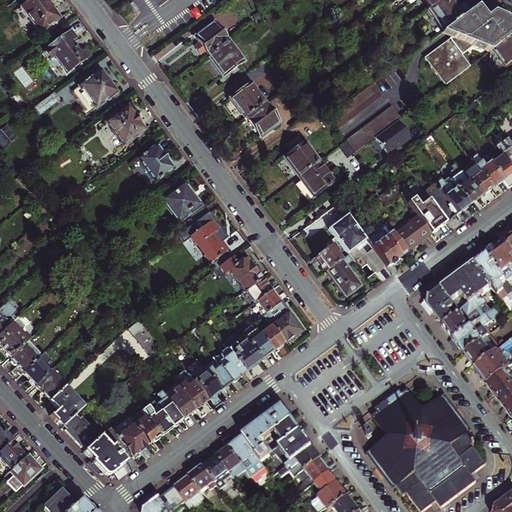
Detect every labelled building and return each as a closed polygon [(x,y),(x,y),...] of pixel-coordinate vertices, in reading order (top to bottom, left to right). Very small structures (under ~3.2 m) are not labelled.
[(40,34),(60,18),(46,0),(29,0),(20,7),(40,34)] [(441,0),(423,0),(430,9),(441,0)] [(456,9),(449,0),(441,0),(430,9),(424,12),(431,21),(434,19),(443,32),(467,14),(461,6),(456,9)] [(424,58),(445,87),(469,68),(461,57),(473,48),(488,55),(492,52),(511,36),(511,29),(505,20),(490,15),(482,20),(474,9),(467,14),(443,32),(441,33),(451,38),(424,58)] [(208,58),(228,43),(213,23),(193,38),(198,45),(195,47),(197,49),(195,50),(197,53),(199,52),(200,54),(204,52),(208,58)] [(72,42),(76,39),(70,32),(43,52),(49,61),(54,57),(67,73),(89,57),(83,49),(79,52),(72,42)] [(511,61),(511,36),(492,52),(504,68),(511,61)] [(223,77),(242,62),(228,43),(208,58),(223,77)] [(116,93),(100,71),(79,87),(95,109),(116,93)] [(384,95),(375,83),(329,117),(338,129),(384,95)] [(245,118),(264,104),(249,84),(230,99),(245,118)] [(54,94),(30,111),(35,117),(36,118),(59,101),(54,94)] [(489,99),(485,94),(465,109),(469,114),(489,99)] [(259,138),(279,123),(264,104),(245,118),(259,138)] [(393,107),(347,141),(349,143),(357,153),(376,139),(398,122),(402,119),(393,107)] [(142,132),(144,130),(127,108),(106,123),(123,146),(124,145),(127,146),(131,143),(131,140),(136,137),(139,137),(143,134),(142,132)] [(411,139),(398,122),(376,139),(388,155),(411,139)] [(12,141),(1,130),(0,131),(0,145),(4,149),(12,141)] [(506,140),(502,143),(508,150),(504,153),(498,146),(495,149),(496,150),(511,171),(511,148),(511,149),(506,140)] [(298,177),(318,162),(303,143),(283,158),(298,177)] [(357,153),(349,143),(341,149),(349,159),(357,153)] [(173,169),(155,146),(137,160),(155,183),(173,169)] [(511,174),(511,171),(496,150),(486,158),(503,181),(511,174)] [(471,162),(475,168),(491,190),(503,181),(486,158),(480,162),(477,158),(471,162)] [(333,182),(318,162),(298,177),(313,197),(333,182)] [(449,182),(468,207),(479,199),(462,177),(455,168),(452,170),(454,173),(451,175),(453,178),(448,182),(449,182)] [(475,168),(462,177),(479,199),(491,190),(475,168)] [(35,195),(19,178),(0,195),(16,213),(35,195)] [(443,183),(436,188),(457,215),(468,207),(449,182),(445,186),(443,183)] [(201,207),(183,184),(161,201),(178,224),(201,207)] [(400,195),(394,187),(379,198),(385,206),(400,195)] [(424,197),(427,200),(445,224),(457,215),(436,188),(424,197)] [(407,204),(418,218),(431,235),(445,224),(427,200),(421,193),(407,204)] [(368,244),(366,242),(347,216),(329,229),(338,241),(349,255),(355,263),(363,257),(368,263),(377,256),(373,251),(368,255),(363,248),(368,244)] [(418,218),(393,236),(406,253),(431,235),(418,218)] [(215,270),(232,257),(214,233),(221,228),(215,219),(190,237),(215,270)] [(377,234),(366,242),(368,244),(373,251),(377,256),(385,266),(386,268),(406,253),(393,236),(385,225),(375,232),(377,234)] [(511,252),(504,242),(487,255),(505,281),(508,281),(511,278),(511,252)] [(326,272),(340,261),(330,247),(315,258),(326,272)] [(349,255),(340,261),(326,272),(346,299),(360,288),(347,270),(355,263),(349,255)] [(487,255),(474,265),(492,288),(500,300),(507,295),(497,282),(500,281),(505,288),(509,285),(505,281),(487,255)] [(385,266),(377,256),(368,263),(376,273),(385,266)] [(245,292),(262,279),(246,259),(238,265),(232,257),(215,270),(213,272),(219,279),(230,271),(245,292)] [(458,314),(480,297),(492,288),(474,265),(440,290),(458,314)] [(262,279),(245,292),(244,293),(248,299),(246,300),(251,306),(255,304),(271,292),(262,279)] [(442,325),(458,314),(440,290),(424,302),(439,321),(442,325)] [(263,316),(271,310),(280,303),(271,292),(255,304),(263,316)] [(480,297),(458,314),(442,325),(453,339),(490,311),(480,297)] [(16,313),(7,303),(0,309),(0,334),(13,323),(9,319),(16,313)] [(494,308),(490,311),(453,339),(464,354),(482,341),(475,331),(477,330),(480,330),(492,322),(491,321),(499,314),(494,308)] [(279,319),(271,310),(263,316),(262,316),(270,326),(279,319)] [(270,326),(271,327),(284,344),(301,331),(287,313),(279,319),(270,326)] [(20,316),(13,323),(0,334),(0,349),(9,359),(27,342),(31,338),(22,330),(28,324),(20,316)] [(160,345),(143,324),(140,322),(129,331),(148,355),(160,345)] [(252,327),(255,330),(272,353),(284,344),(271,327),(265,332),(258,322),(252,327)] [(272,353),(255,330),(243,339),(260,362),(272,353)] [(486,337),(482,341),(464,354),(474,368),(497,351),(486,337)] [(228,351),(245,374),(260,362),(243,339),(228,351)] [(511,340),(497,351),(474,368),(486,384),(508,368),(511,365),(511,364),(509,359),(511,356),(511,340)] [(41,356),(27,342),(9,359),(23,373),(41,356)] [(221,358),(223,361),(217,366),(231,384),(245,374),(228,351),(227,350),(221,354),(221,358)] [(35,386),(53,370),(48,365),(53,359),(46,351),(41,356),(23,373),(35,386)] [(206,402),(219,393),(202,371),(196,363),(186,370),(191,376),(188,378),(206,402)] [(231,384),(217,366),(215,367),(212,363),(202,371),(219,393),(231,384)] [(486,384),(496,397),(511,384),(511,372),(508,368),(486,384)] [(54,369),(53,370),(35,386),(49,401),(63,388),(65,387),(57,379),(61,376),(54,369)] [(183,385),(177,389),(194,412),(206,402),(188,378),(181,383),(183,385)] [(511,384),(496,397),(505,409),(511,403),(511,384)] [(63,388),(49,401),(58,410),(50,418),(61,429),(75,416),(83,409),(63,388)] [(164,396),(166,399),(182,420),(194,412),(177,389),(172,393),(171,391),(164,396)] [(355,438),(364,449),(366,448),(369,453),(366,455),(394,490),(397,488),(403,496),(406,494),(420,511),(424,511),(436,503),(441,510),(477,482),(472,476),(486,465),(471,446),(474,443),(468,434),(471,432),(444,396),(424,412),(407,390),(372,417),(374,420),(358,431),(360,434),(355,438)] [(182,420),(166,399),(156,406),(172,428),(182,420)] [(154,403),(141,412),(144,416),(160,437),(172,428),(156,406),(154,403)] [(243,438),(261,462),(272,454),(263,442),(275,433),(291,421),(285,413),(281,413),(277,413),(252,432),(243,438)] [(75,416),(61,429),(83,452),(98,437),(79,418),(78,419),(75,416)] [(144,416),(132,425),(148,446),(160,437),(144,416)] [(116,435),(133,458),(148,446),(132,425),(127,418),(122,422),(126,426),(122,429),(123,431),(116,435)] [(284,445),(300,433),(291,421),(275,433),(284,445)] [(126,463),(133,458),(116,435),(110,428),(103,433),(126,463)] [(0,450),(11,440),(4,432),(1,434),(0,432),(0,450)] [(126,463),(103,433),(98,437),(83,452),(103,473),(107,476),(111,474),(126,463)] [(289,466),(312,449),(300,433),(284,445),(272,453),(277,459),(282,456),(289,466)] [(261,462),(243,438),(229,448),(243,466),(252,479),(266,468),(261,462)] [(0,459),(10,470),(26,455),(11,440),(0,450),(0,459)] [(217,457),(230,474),(232,477),(238,473),(237,471),(243,466),(229,448),(217,457)] [(321,460),(312,449),(289,466),(278,474),(283,479),(290,473),(295,480),(299,476),(321,460)] [(14,492),(14,493),(39,469),(26,455),(10,470),(9,471),(13,475),(5,482),(14,492)] [(217,457),(203,467),(216,484),(218,487),(218,488),(220,489),(226,485),(223,480),(230,474),(217,457)] [(330,474),(321,460),(299,476),(304,484),(310,479),(315,485),(330,474)] [(189,478),(201,494),(209,488),(212,492),(218,487),(216,484),(203,467),(189,478)] [(13,475),(9,471),(5,475),(7,477),(2,482),(0,485),(0,489),(8,498),(14,492),(5,482),(13,475)] [(230,474),(223,480),(226,485),(227,486),(235,481),(232,477),(230,474)] [(311,503),(317,511),(328,511),(334,508),(348,497),(330,474),(315,485),(322,495),(311,503)] [(186,503),(187,505),(201,494),(189,478),(175,488),(186,503)] [(168,511),(173,511),(186,503),(175,488),(160,499),(168,511)] [(66,511),(74,505),(60,491),(45,505),(50,511),(66,511)] [(508,511),(511,509),(511,493),(493,508),(492,511),(508,511)] [(336,511),(359,511),(348,497),(334,508),(336,511)] [(91,511),(92,511),(81,498),(74,505),(66,511),(91,511)] [(144,511),(168,511),(160,499),(144,511)]
